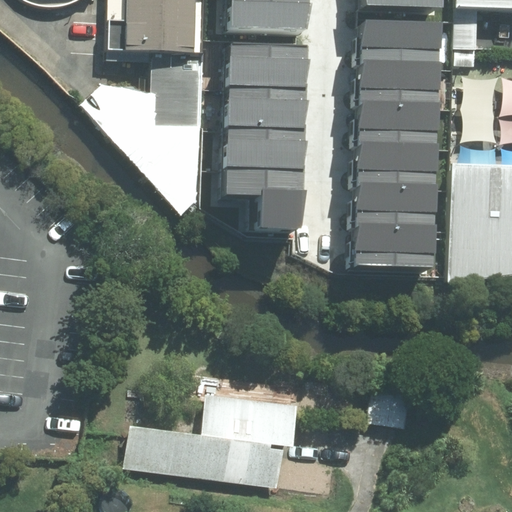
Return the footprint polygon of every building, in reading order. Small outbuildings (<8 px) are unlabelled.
[(202,51),(202,0),(108,0),(108,49),(152,50),(202,51)] [(309,30),(309,0),(230,0),(230,28),(309,30)] [(511,0),(455,0),(454,49),(476,50),(477,9),(511,10),(511,0)] [(441,70),(442,23),(362,20),(360,68),(441,70)] [(308,86),(310,47),(232,45),(230,82),(308,86)] [(197,204),(202,51),(152,50),(150,93),(101,84),(81,104),(181,217),(197,204)] [(440,111),(441,70),(360,68),(359,108),(440,111)] [(306,127),(308,86),(230,82),(228,124),(306,127)] [(438,150),(440,111),(359,108),(358,148),(438,150)] [(304,171),(306,127),(228,124),(226,167),(304,171)] [(437,190),(438,150),(358,148),(357,188),(437,190)] [(303,190),(304,171),(226,167),(225,196),(257,196),(256,227),(302,227),(306,191),(303,190)] [(511,169),(447,169),(446,282),(511,274),(511,169)] [(435,234),(437,190),(357,188),(356,231),(435,234)] [(434,267),(435,234),(356,231),(355,264),(434,267)] [(398,387),(367,383),(362,425),(393,429),(398,387)] [(120,429),(115,470),(268,489),(273,448),(283,449),(288,408),(194,396),(189,438),(120,429)] [(93,504),(93,509),(94,511),(93,511),(127,511),(128,509),(128,506),(128,503),(127,500),(125,498),(124,495),(121,493),(119,492),(116,490),(113,490),(110,490),(107,490),(104,491),(102,492),(99,494),(97,496),(95,498),(94,501),(93,504)]
